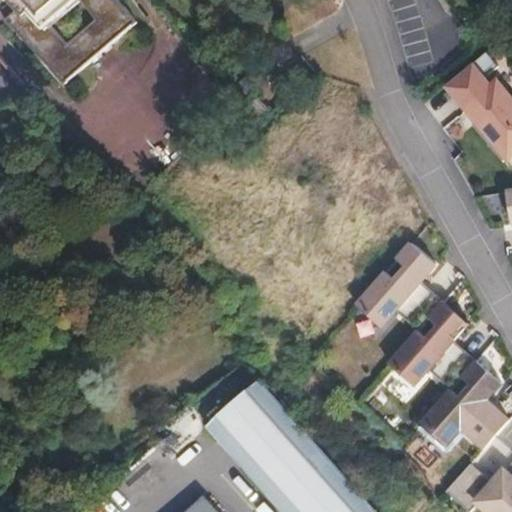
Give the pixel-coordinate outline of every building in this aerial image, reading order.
[(12,0),(18,7),(6,17),(63,84),(134,24),(113,0),(12,0)] [(511,92),(484,60),(451,88),(511,162),(511,92)] [(444,266),(416,244),(360,306),(389,332),(444,266)] [(478,326),(447,302),(394,364),(423,391),(478,326)] [(511,386),(479,362),(427,424),(455,452),(511,386)] [(375,511),(260,382),(207,428),(280,511),(375,511)] [(511,511),(511,470),(510,469),(479,506),(486,511),(511,511)] [(217,511),(201,494),(179,511),(217,511)]
